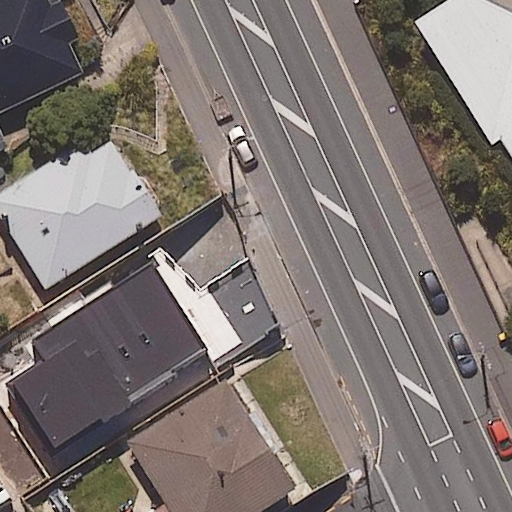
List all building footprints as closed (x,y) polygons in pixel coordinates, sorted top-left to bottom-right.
[(0,0),(0,147),(6,145),(0,132),(0,113),(83,74),(67,39),(74,35),(56,0),(0,0)] [(511,18),(478,0),(450,0),(414,23),(491,144),(499,138),(511,158),(511,18)] [(160,217),(105,128),(0,193),(0,223),(42,291),(160,217)] [(213,363),(158,269),(39,337),(93,432),(213,363)] [(119,487),(134,511),(260,511),(293,492),(227,382),(128,442),(145,471),(119,487)]
